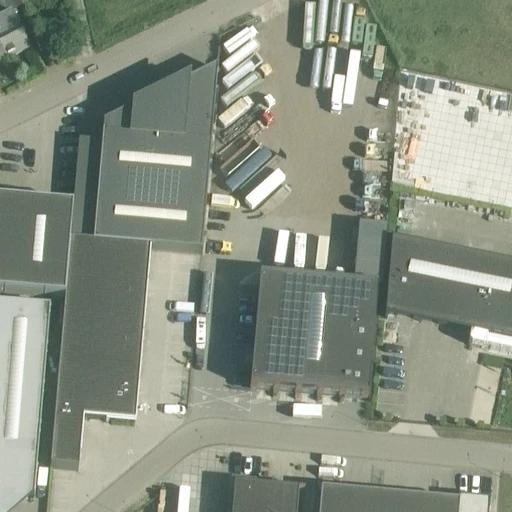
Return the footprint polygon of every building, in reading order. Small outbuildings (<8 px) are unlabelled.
[(1,0),(2,1),(0,2),(0,27),(1,29),(0,29),(0,44),(7,60),(26,50),(31,47),(18,21),(35,12),(29,0),(1,0)] [(319,0),(319,22),(307,22),(305,66),(332,67),(333,0),(319,0)] [(363,12),(362,44),(372,45),(373,13),(363,12)] [(103,127),(92,246),(149,251),(201,255),(205,210),(217,70),(189,84),(187,80),(183,83),(184,86),(168,94),(166,91),(162,93),(163,96),(157,100),(155,96),(150,99),(152,102),(135,110),(134,107),(129,109),(131,112),(103,126),(103,127)] [(0,202),(0,295),(64,301),(68,251),(72,208),(0,202)] [(352,269),(357,241),(345,239),(340,267),(352,269)] [(387,319),(388,315),(471,332),(468,345),(471,345),(473,333),(485,335),(483,344),(511,349),(511,268),(390,243),(384,319),(387,319)] [(64,301),(49,470),(78,472),(82,421),(134,425),(149,251),(92,246),(69,244),(64,301)] [(249,391),(367,401),(377,290),(259,279),(249,391)] [(0,306),(0,488),(31,492),(30,500),(33,500),(49,311),(0,306)] [(296,511),(298,493),(273,491),(273,487),(253,485),(253,489),(233,487),(231,511),(296,511)] [(320,494),(318,511),(488,511),(489,503),(458,500),(457,506),(320,494)]
